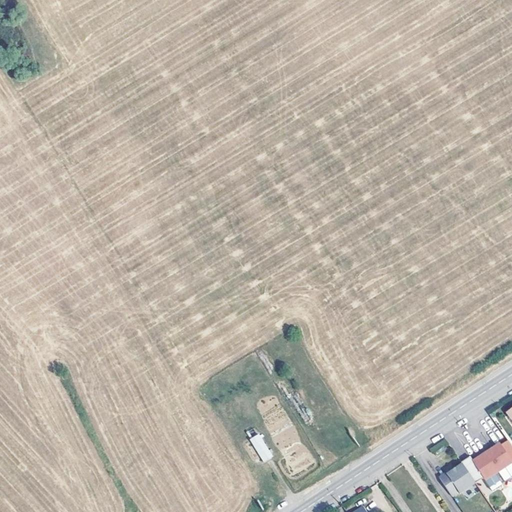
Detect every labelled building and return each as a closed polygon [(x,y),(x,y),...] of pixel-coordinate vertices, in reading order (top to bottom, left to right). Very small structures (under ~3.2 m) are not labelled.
[(274,459),(259,436),(250,441),(265,465),(274,459)] [(493,450),(506,469),(511,465),(511,447),(509,442),(502,447),(501,444),(493,450)] [(497,475),(506,469),(493,450),(488,453),(489,455),(484,458),(483,456),(479,458),(492,478),(497,475)] [(462,463),(464,465),(476,484),(485,479),(474,462),(471,457),(462,463)] [(486,482),(492,478),(479,458),(474,462),(485,479),(486,482)] [(464,465),(457,470),(449,475),(447,473),(440,478),(453,496),(459,492),(461,494),(476,484),(464,465)] [(492,478),(486,482),(493,492),(504,485),(497,475),(492,478)]
